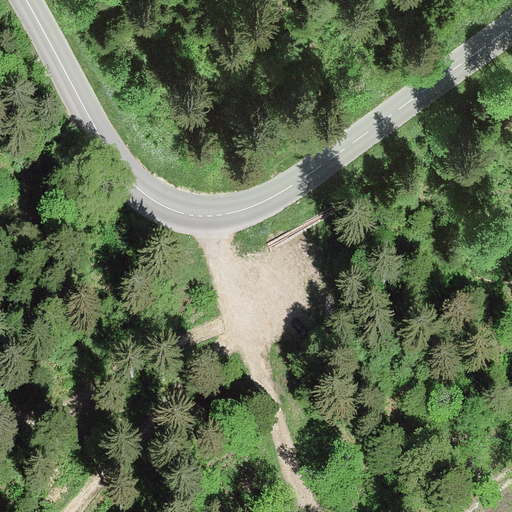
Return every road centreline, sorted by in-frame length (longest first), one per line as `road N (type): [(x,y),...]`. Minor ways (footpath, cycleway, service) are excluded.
road 1 (tertiary): [(24,0),(126,177),(158,204),(199,216),(272,197),(511,27)]
road 2 (track): [(199,216),(278,409),(309,511)]
